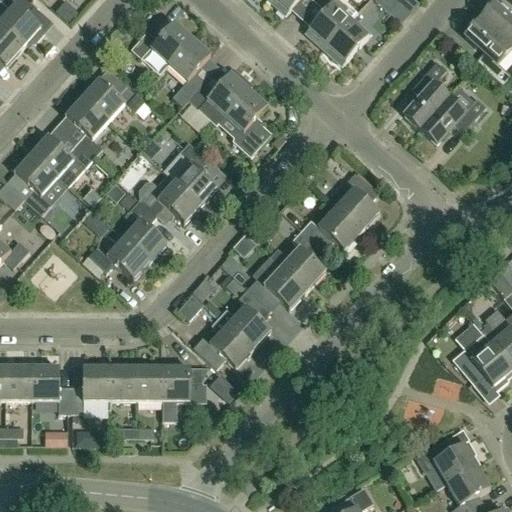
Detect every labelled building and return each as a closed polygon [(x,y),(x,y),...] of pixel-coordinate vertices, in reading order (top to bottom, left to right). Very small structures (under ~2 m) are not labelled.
[(0,6),(9,14),(0,24),(0,31),(23,52),(30,45),(34,48),(45,37),(26,19),(33,11),(21,0),(0,0),(0,1),(0,6)] [(270,0),(268,3),(286,19),(303,0),(309,0),(315,5),(320,0),(270,0)] [(305,37),(323,54),(351,24),(343,17),(347,12),(336,3),(338,0),(320,0),(315,5),(325,15),(305,37)] [(398,7),(390,0),(372,0),(372,1),(389,17),(398,7)] [(480,25),(511,53),(511,52),(511,24),(494,8),(480,25)] [(358,30),(351,24),(323,54),(342,70),(372,37),(364,30),(358,30)] [(511,53),(480,25),(465,41),(483,58),(476,66),(502,90),(511,81),(505,75),(511,67),(511,54),(511,53)] [(159,80),(168,70),(192,43),(174,26),(156,45),(147,36),(131,53),(141,62),(141,63),(159,80)] [(0,66),(6,72),(23,52),(0,31),(0,66)] [(183,111),(188,105),(203,88),(194,79),(211,60),(192,43),(168,70),(186,87),(172,102),(183,111)] [(420,135),(449,103),(434,89),(445,76),(436,68),(412,94),(420,102),(404,120),(420,135)] [(203,88),(188,105),(216,130),(225,120),(249,94),(230,77),(213,96),(203,88)] [(135,117),(144,107),(126,91),(117,101),(98,84),(82,102),(109,126),(125,108),(135,117)] [(272,138),(255,123),(267,110),(249,94),(225,120),(237,131),(232,146),(251,162),(272,138)] [(75,147),(93,163),(102,154),(92,145),(109,126),(82,102),(66,121),(84,137),(75,147)] [(458,111),(449,103),(420,135),(437,150),(453,131),(462,139),(486,112),(477,104),(470,111),(463,105),(458,111)] [(31,159),(68,192),(93,163),(75,147),(66,158),(47,141),(31,159)] [(199,175),(208,164),(190,148),(165,176),(174,185),(201,209),(217,191),(199,175)] [(25,204),(24,204),(42,220),(51,210),(41,201),(57,183),(67,192),(68,192),(31,159),(15,177),(33,194),(24,203),(25,204)] [(140,200),(142,201),(139,205),(157,221),(159,218),(164,222),(169,222),(173,218),(184,228),(201,209),(174,185),(165,176),(164,177),(168,180),(157,192),(151,187),(146,187),(140,195),(140,200)] [(327,205),(335,212),(361,236),(378,217),(368,208),(376,199),(354,178),(346,187),(353,193),(342,204),(335,197),(327,205)] [(25,204),(24,203),(6,187),(0,194),(0,199),(16,214),(24,204),(25,204)] [(114,190),(106,199),(115,207),(124,198),(114,190)] [(91,212),(100,202),(92,196),(84,205),(91,212)] [(157,221),(139,205),(130,215),(139,223),(123,241),(150,266),(166,248),(148,231),(157,221)] [(301,235),(324,257),(334,246),(343,255),(361,236),(335,212),(318,231),(311,225),(301,235)] [(91,233),(99,224),(92,218),(84,226),(91,233)] [(314,267),(324,257),(301,235),(292,246),(298,252),(288,263),(278,254),(271,262),(307,295),(324,276),(314,267)] [(88,261),(105,277),(114,268),(133,285),(150,266),(123,241),(106,260),(97,251),(88,261)] [(0,246),(0,266),(3,264),(13,273),(29,255),(19,246),(10,256),(0,246)] [(257,284),(247,294),(270,315),(279,305),(289,314),(307,295),(271,262),(263,270),(274,279),(264,290),(257,284)] [(504,303),(511,313),(511,296),(511,297),(506,289),(499,294),(505,302),(504,303)] [(219,323),(227,330),(253,354),(271,335),(261,325),(270,315),(247,294),(238,305),(245,311),(235,322),(226,315),(219,323)] [(490,330),(481,336),(511,373),(511,317),(504,324),(510,331),(498,341),(490,330)] [(193,353),(216,374),(225,364),(235,373),(253,354),(227,330),(219,323),(212,331),(220,338),(209,350),(202,343),(193,353)] [(484,341),(455,365),(475,389),(485,380),(497,395),(508,385),(505,381),(511,375),(511,373),(481,336),(481,337),(484,341)] [(32,406),(32,372),(5,372),(5,406),(32,406)] [(58,372),(32,372),(32,406),(58,406),(58,418),(72,418),(72,392),(58,392),(58,372)] [(110,406),(110,372),(83,372),(83,392),(72,392),(72,418),(83,418),(83,406),(98,406),(98,410),(102,414),(110,414),(110,406)] [(136,372),(110,372),(110,406),(136,406),(136,372)] [(162,406),(162,373),(136,372),(136,406),(162,406)] [(189,373),(162,373),(162,406),(162,428),(175,428),(175,406),(189,406),(188,418),(202,418),(202,392),(189,392),(189,373)] [(232,391),(223,401),(229,407),(238,397),(232,391)] [(5,432),(5,442),(23,442),(23,432),(5,432)] [(119,442),(136,442),(136,432),(119,432),(119,442)] [(136,432),(136,442),(153,442),(153,432),(136,432)] [(56,450),(56,451),(67,450),(67,435),(56,435),(56,450)] [(468,445),(452,455),(444,443),(415,462),(424,477),(435,495),(477,470),(472,462),(476,459),(468,445)] [(71,463),(122,463),(122,452),(71,452),(71,463)] [(482,511),(485,510),(478,499),(490,492),(477,470),(435,495),(435,496),(447,489),(459,511),(457,511),(482,511)] [(367,511),(373,508),(364,493),(331,511),(367,511)]
